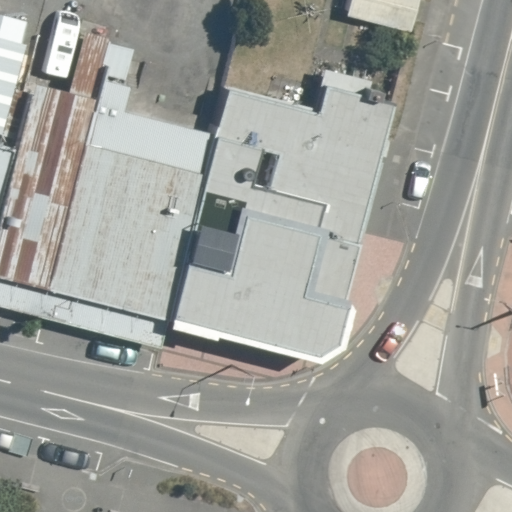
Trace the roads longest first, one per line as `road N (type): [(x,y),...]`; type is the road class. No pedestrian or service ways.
road 1 (trunk): [(482,155),(434,419)]
road 2 (trunk): [(369,395),(424,310),(482,155)]
road 3 (trunk): [(135,415),(309,431)]
road 4 (trunk): [(296,472),(135,415)]
road 5 (trunk): [(0,380),(135,415)]
road 6 (trunk): [(482,155),(511,35)]
